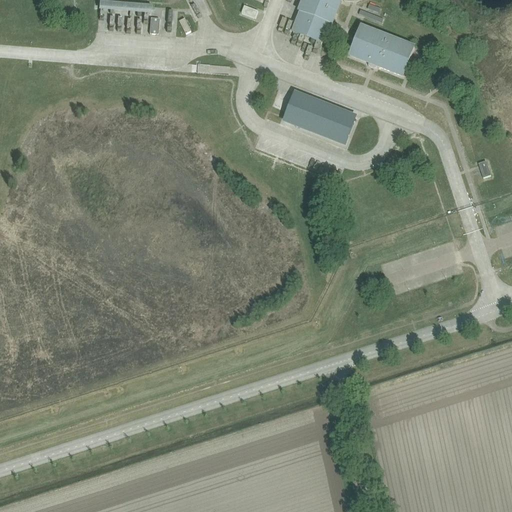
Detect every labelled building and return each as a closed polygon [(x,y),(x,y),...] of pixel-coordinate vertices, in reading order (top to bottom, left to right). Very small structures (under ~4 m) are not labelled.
[(323,41),(321,45),(322,46),(330,26),(331,26),(341,0),(305,0),(300,14),(302,15),(294,35),(296,30),(323,41)] [(259,12),(245,7),(242,14),(256,20),(259,12)] [(151,19),(150,35),(158,36),(160,20),(151,19)] [(185,20),(180,23),(186,35),(192,33),(185,20)] [(404,78),(406,74),(415,50),(360,29),(350,57),(370,64),(369,67),(376,70),(377,67),(404,78)] [(355,120),(295,96),(288,113),(285,121),(345,146),(355,120)] [(479,166),(484,180),(491,177),(487,163),(479,166)]
